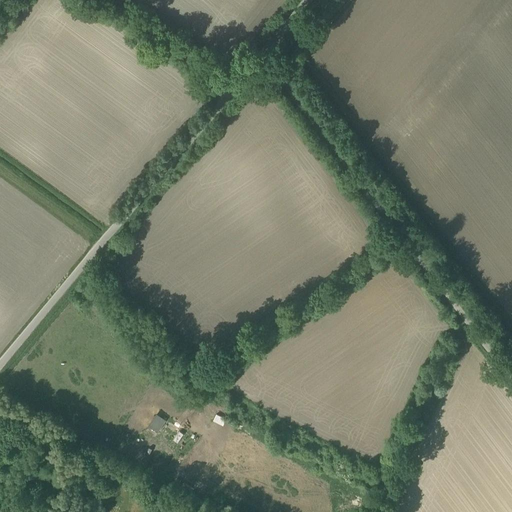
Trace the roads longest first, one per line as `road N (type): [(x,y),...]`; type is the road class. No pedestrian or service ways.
road 1 (unclassified): [(260,53),(511,379)]
road 2 (unclassified): [(0,367),(260,53)]
road 3 (track): [(0,396),(147,468)]
